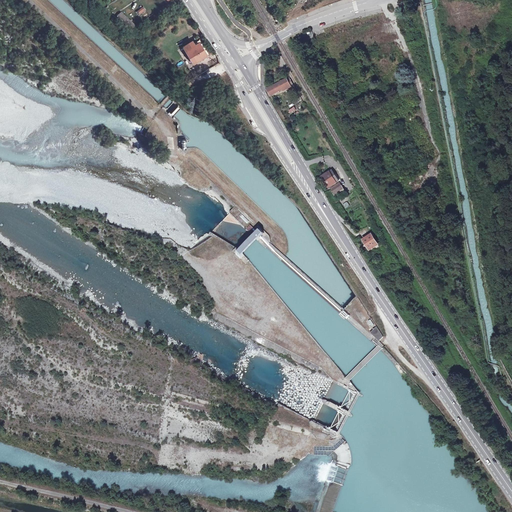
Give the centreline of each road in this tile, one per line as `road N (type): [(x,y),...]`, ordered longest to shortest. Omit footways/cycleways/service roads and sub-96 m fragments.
road 1 (primary): [(322,210),(511,491)]
road 2 (track): [(28,0),(142,112),(228,63)]
road 3 (track): [(422,187),(438,157),(382,0)]
road 4 (primary): [(228,63),(322,210)]
road 5 (primary): [(322,210),(239,62)]
road 6 (track): [(0,482),(122,511)]
